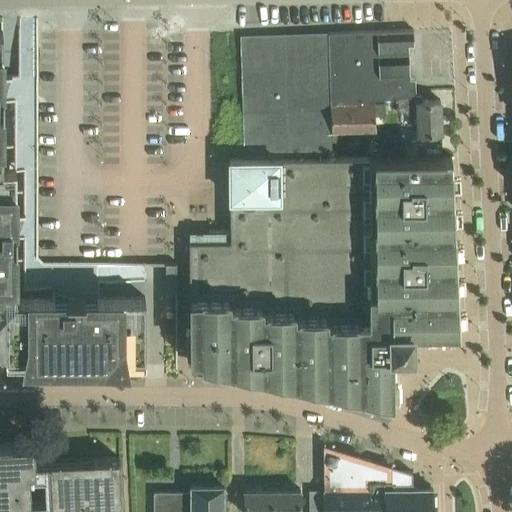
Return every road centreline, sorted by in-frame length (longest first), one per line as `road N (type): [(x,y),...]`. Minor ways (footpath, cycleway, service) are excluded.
road 1 (residential): [(0,395),(260,402),(424,445),(496,446)]
road 2 (residential): [(496,446),(479,0)]
